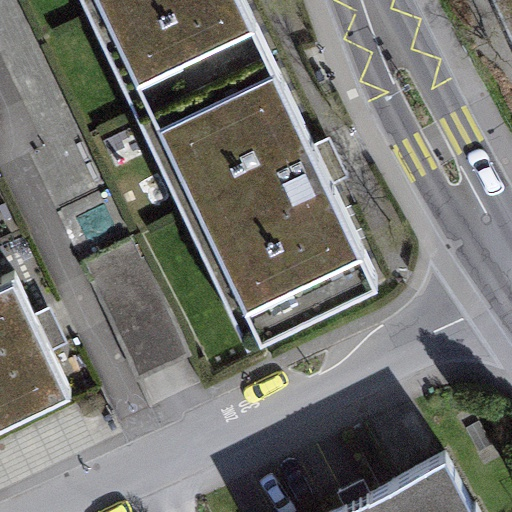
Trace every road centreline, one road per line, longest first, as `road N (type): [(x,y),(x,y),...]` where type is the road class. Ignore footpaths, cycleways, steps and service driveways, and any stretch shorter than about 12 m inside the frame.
road 1 (residential): [(66,511),(511,296)]
road 2 (tertiary): [(511,263),(442,146),(370,0)]
